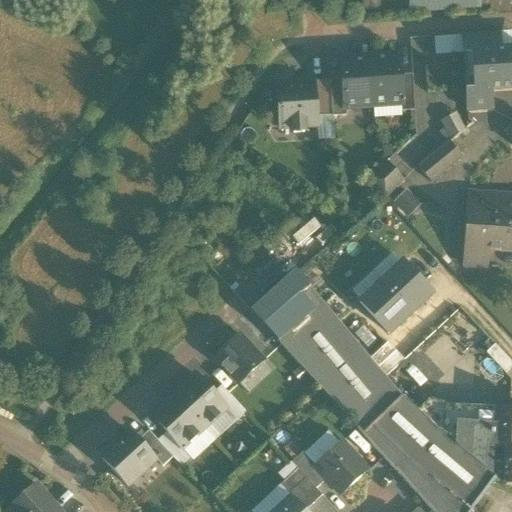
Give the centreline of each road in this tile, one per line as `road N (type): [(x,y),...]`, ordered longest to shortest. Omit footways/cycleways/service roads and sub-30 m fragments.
road 1 (residential): [(59,469),(337,224)]
road 2 (residential): [(311,35),(511,20)]
road 3 (unknown): [(511,347),(453,294),(419,304),(372,348)]
